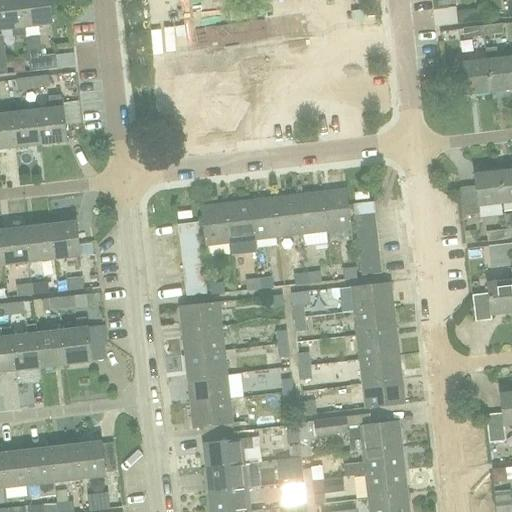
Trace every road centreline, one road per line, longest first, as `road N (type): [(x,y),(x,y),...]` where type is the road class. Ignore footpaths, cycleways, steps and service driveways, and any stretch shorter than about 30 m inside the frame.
road 1 (residential): [(123,179),(416,144)]
road 2 (residential): [(443,366),(416,144)]
road 3 (residential): [(150,399),(123,179)]
road 4 (residential): [(123,179),(101,0)]
road 5 (residential): [(0,418),(150,399)]
road 6 (residential): [(459,511),(443,366)]
road 7 (residential): [(416,144),(401,0)]
road 8 (residential): [(0,194),(123,179)]
